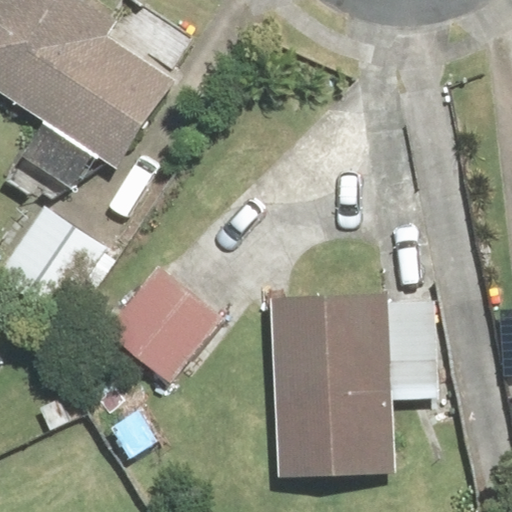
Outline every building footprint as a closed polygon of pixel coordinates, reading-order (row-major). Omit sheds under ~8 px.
[(180,77),(203,37),(140,0),(121,0),(121,1),(119,0),(0,0),(0,80),(56,114),(15,183),(72,216),(107,156),(128,169),(134,159),(142,164),(189,83),(180,77)] [(75,324),(121,261),(56,213),(10,276),(75,324)] [(178,264),(116,326),(178,386),(239,324),(178,264)] [(403,295),(277,295),(277,379),(292,379),(292,473),(409,473),(409,404),(450,404),(450,303),(403,303),(403,295)] [(0,369),(16,355),(0,336),(0,369)] [(155,403),(115,425),(135,461),(175,438),(155,403)]
